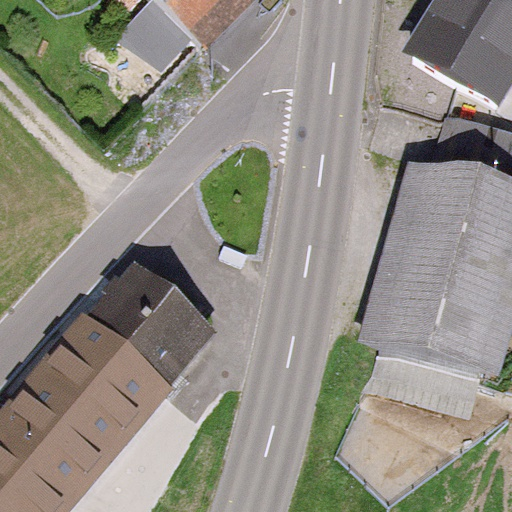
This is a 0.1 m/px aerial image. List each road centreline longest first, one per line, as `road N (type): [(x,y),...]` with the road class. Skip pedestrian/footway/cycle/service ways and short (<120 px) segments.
road 1 (unclassified): [(334,84),(275,91),(238,113),(0,363)]
road 2 (primary): [(251,511),(295,345),(334,84)]
